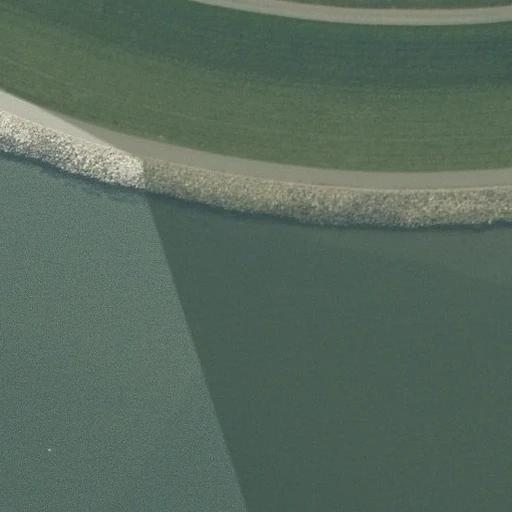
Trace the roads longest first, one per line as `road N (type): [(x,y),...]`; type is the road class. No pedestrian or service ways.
road 1 (unclassified): [(0,117),(244,182),(399,195),(511,191)]
road 2 (unclassified): [(511,23),(350,24),(190,0)]
